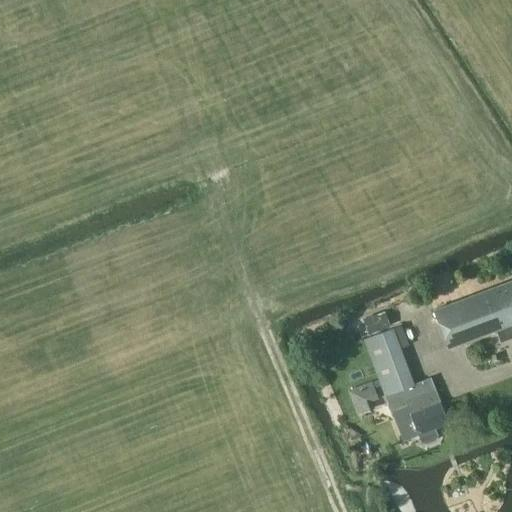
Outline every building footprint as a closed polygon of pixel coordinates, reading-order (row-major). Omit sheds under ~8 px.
[(511,280),(433,310),(448,348),(511,323),(511,280)] [(371,330),(392,322),(387,307),(365,315),(371,330)] [(385,396),(415,384),(393,327),(363,337),(385,396)] [(368,396),(379,392),(374,377),(350,385),(359,410),(371,405),(368,396)] [(404,399),(406,404),(395,409),(407,438),(417,434),(421,441),(425,443),(435,440),(438,435),(435,427),(448,422),(434,387),(404,399)]
